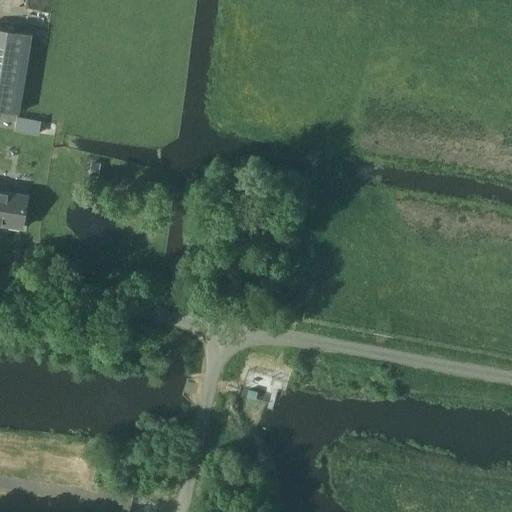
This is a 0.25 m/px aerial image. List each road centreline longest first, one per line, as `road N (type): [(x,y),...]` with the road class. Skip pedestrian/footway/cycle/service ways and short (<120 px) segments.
road 1 (unclassified): [(511,377),(223,332)]
road 2 (unclassified): [(185,511),(223,332)]
